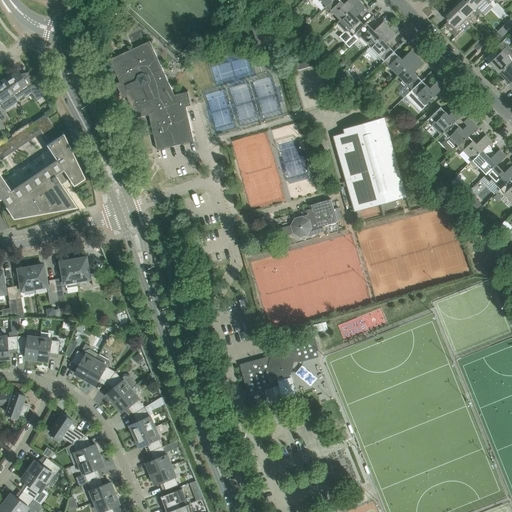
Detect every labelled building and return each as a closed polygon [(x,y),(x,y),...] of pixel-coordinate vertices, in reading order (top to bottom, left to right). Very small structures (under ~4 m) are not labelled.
[(332,0),(327,5),(325,7),(329,12),(331,10),(341,20),(360,1),(358,0),(348,0),(344,4),(340,0),(332,0)] [(467,0),(459,0),(453,6),(466,19),(471,14),(475,18),(480,13),(476,9),(467,0)] [(480,13),(493,0),(467,0),(476,9),(480,13)] [(341,20),(337,24),(344,32),(339,37),(345,43),(354,34),(364,25),(356,17),(366,8),(360,1),(341,20)] [(459,25),(466,19),(453,6),(443,16),(448,21),(444,25),(455,37),(463,29),(459,25)] [(295,22),(299,26),(305,21),(301,16),(295,22)] [(364,25),(354,34),(358,39),(368,49),(370,46),(389,28),(383,22),(374,31),(366,23),(367,22),(364,25)] [(262,42),(264,49),(282,44),(277,27),(271,28),(270,25),(258,29),(260,36),(256,37),(258,44),(262,42)] [(368,49),(366,51),(374,59),(377,58),(382,63),(394,52),(386,43),(395,34),(389,28),(370,46),(368,49)] [(483,36),(473,46),(477,51),(488,41),(483,36)] [(489,63),(499,73),(511,61),(511,50),(508,46),(508,45),(503,40),(493,51),(497,55),(489,63)] [(191,105),(191,106),(188,91),(187,91),(188,92),(174,95),(149,41),(109,59),(120,83),(126,85),(128,90),(126,95),(136,118),(149,115),(157,150),(194,142),(186,106),(191,105)] [(394,52),(382,63),(387,68),(389,66),(398,75),(417,57),(411,50),(402,59),(394,52)] [(417,57),(398,75),(407,85),(405,87),(410,92),(422,80),(414,72),(423,63),(417,57)] [(511,80),(511,61),(499,73),(509,83),(511,80)] [(3,78),(4,80),(16,99),(23,94),(24,96),(30,92),(36,101),(44,96),(28,71),(28,72),(30,75),(23,80),(17,71),(10,75),(9,73),(3,78)] [(422,80),(410,92),(415,97),(417,95),(426,104),(445,86),(439,79),(429,88),(422,80)] [(19,102),(16,99),(4,80),(0,82),(0,103),(5,111),(19,102)] [(442,134),(457,120),(464,113),(458,106),(448,115),(441,107),(428,118),(433,124),(432,125),(441,135),(442,134)] [(5,206),(12,218),(75,207),(60,185),(58,182),(60,181),(62,181),(61,180),(67,176),(73,185),(83,178),(62,135),(59,136),(52,124),(47,117),(46,117),(44,114),(0,144),(0,198),(5,206)] [(456,148),(458,146),(469,136),(478,127),(468,117),(461,124),(457,120),(442,134),(456,148)] [(403,173),(393,137),(392,134),(389,135),(384,118),(344,129),(345,133),(334,136),(355,211),(406,196),(400,174),(403,173)] [(472,160),(483,151),(492,141),(485,135),(476,144),(469,136),(458,146),(456,148),(461,153),(463,151),(472,160)] [(415,143),(411,146),(417,154),(421,150),(415,143)] [(483,151),(472,160),(470,162),(475,167),(477,165),(486,175),(496,165),(506,156),(499,149),(490,158),(483,151)] [(430,156),(425,150),(421,155),(426,160),(430,156)] [(496,165),(486,175),(484,177),(489,182),(491,180),(500,189),(510,179),(511,177),(511,164),(504,173),(496,165)] [(466,178),(460,173),(450,183),(463,196),(469,190),(461,182),(466,178)] [(511,181),(510,179),(500,189),(496,193),(497,194),(493,198),(497,202),(502,197),(511,206),(511,205),(511,181)] [(463,197),(477,211),(483,206),(469,191),(463,197)] [(317,228),(337,222),(331,199),(311,205),(312,208),(306,210),(307,214),(294,218),(291,225),(281,228),(284,236),(293,233),(300,237),(308,235),(311,228),(317,227),(317,228)] [(82,257),(73,259),(77,281),(89,279),(88,270),(87,270),(87,266),(86,258),(82,258),(82,257)] [(78,286),(77,281),(73,259),(64,260),(65,262),(61,262),(63,271),(63,270),(64,274),(63,275),(65,283),(62,283),(63,288),(65,287),(66,288),(78,286)] [(40,264),(31,266),(35,288),(47,286),(46,277),(45,278),(44,274),(45,273),(44,265),(40,266),(40,264)] [(22,290),(35,288),(31,266),(22,267),(22,269),(19,269),(20,278),(21,278),(22,282),(21,282),(22,290)] [(93,286),(99,285),(97,272),(91,273),(93,286)] [(55,279),(58,292),(63,291),(63,288),(62,283),(61,278),(55,279)] [(49,280),(51,292),(48,292),(50,304),(59,302),(58,292),(55,279),(49,280)] [(19,286),(13,287),(15,300),(21,299),(19,286)] [(9,301),(15,300),(13,287),(7,288),(9,301)] [(313,325),(315,333),(328,329),(326,322),(313,325)] [(7,336),(0,336),(0,359),(10,358),(9,350),(18,349),(18,336),(7,337),(7,336)] [(18,336),(18,349),(26,350),(25,358),(37,360),(40,338),(28,336),(28,337),(18,336)] [(270,356),(239,364),(246,388),(248,388),(249,394),(264,390),(269,405),(283,401),(283,402),(297,398),(291,375),(294,362),(298,361),(298,363),(318,357),(317,351),(318,350),(314,336),(269,349),(270,356)] [(51,339),(40,338),(37,360),(49,361),(50,353),(59,355),(60,341),(51,340),(51,339)] [(85,379),(96,360),(99,354),(90,349),(85,350),(83,353),(77,350),(71,362),(79,367),(75,373),(85,379)] [(99,354),(96,360),(85,379),(95,385),(99,378),(107,383),(116,372),(108,368),(110,364),(109,360),(99,354)] [(122,379),(116,372),(107,383),(113,389),(106,394),(114,403),(131,389),(136,385),(129,376),(126,376),(122,379)] [(127,407),(133,414),(145,407),(138,399),(139,398),(131,389),(114,403),(121,412),(127,407)] [(14,392),(13,394),(11,394),(5,395),(5,394),(0,394),(0,406),(9,410),(8,414),(18,417),(19,414),(25,417),(29,406),(23,404),(25,396),(14,392)] [(149,417),(145,407),(133,414),(137,422),(130,425),(135,436),(155,427),(150,416),(149,417)] [(62,437),(72,444),(86,435),(70,425),(73,421),(63,414),(50,432),(60,439),(62,437)] [(160,438),(155,427),(135,436),(139,447),(147,444),(150,452),(163,446),(159,438),(160,438)] [(75,452),(79,463),(100,455),(95,444),(88,447),(85,439),(87,436),(86,435),(72,444),(76,452),(75,452)] [(166,455),(163,446),(150,452),(153,460),(146,463),(151,474),(171,465),(167,454),(166,455)] [(87,482),(100,477),(97,469),(104,466),(100,455),(79,463),(83,474),(84,474),(87,482)] [(35,460),(28,470),(47,483),(53,473),(53,472),(58,465),(47,457),(42,465),(35,460)] [(171,465),(151,474),(155,485),(162,482),(165,490),(178,485),(175,477),(176,476),(171,465)] [(28,484),(23,491),(34,499),(41,505),(48,495),(47,492),(43,488),(47,483),(28,470),(22,479),(28,484)] [(90,491),(94,501),(115,493),(111,482),(103,485),(100,477),(87,482),(91,490),(90,491)] [(161,496),(163,503),(166,511),(165,511),(166,511),(190,503),(188,504),(182,488),(161,496)] [(11,493),(4,502),(16,511),(24,511),(29,507),(28,507),(34,499),(23,491),(17,498),(11,493)] [(99,511),(114,511),(112,507),(119,504),(115,493),(94,501),(98,511),(99,511),(100,511),(99,511)] [(0,511),(16,511),(4,502),(0,507),(0,511)] [(192,511),(190,503),(166,511),(192,511)]
